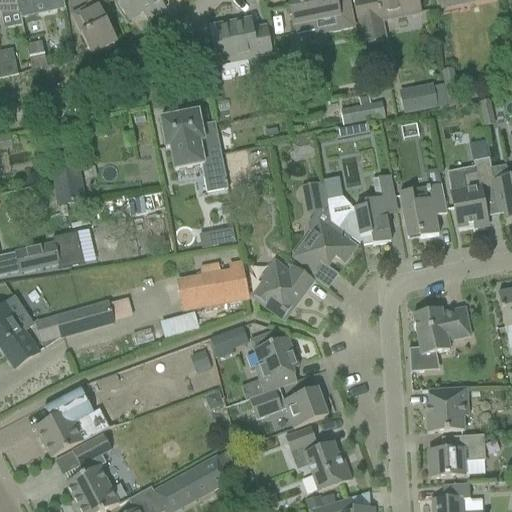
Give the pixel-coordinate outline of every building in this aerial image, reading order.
[(0,0),(0,15),(19,15),(16,0),(0,0)] [(16,0),(19,15),(20,17),(21,21),(34,18),(32,6),(58,0),(16,0)] [(154,16),(143,0),(113,0),(128,23),(142,14),(146,21),(154,16)] [(143,0),(154,16),(164,10),(159,3),(164,0),(143,0)] [(287,0),(289,9),(293,28),(294,33),(312,29),(314,37),(340,32),(341,33),(355,30),(352,13),(348,0),(287,0)] [(352,0),(358,27),(362,46),(385,42),(382,23),(420,15),(417,0),(352,0)] [(79,36),(81,39),(90,57),(116,43),(107,26),(99,8),(87,14),(85,9),(71,16),(81,35),(79,36)] [(210,29),(217,67),(270,57),(269,49),(265,29),(251,32),(249,22),(210,29)] [(26,47),(32,72),(47,69),(41,43),(26,47)] [(0,54),(0,67),(14,65),(12,52),(0,54)] [(14,65),(0,67),(0,80),(17,77),(14,65)] [(453,71),(441,73),(448,111),(460,109),(453,71)] [(414,90),(419,114),(436,111),(432,87),(414,90)] [(488,102),(478,104),(480,115),(490,113),(488,102)] [(379,105),(339,113),(342,129),(382,121),(379,105)] [(224,191),(224,192),(227,192),(214,125),(201,128),(198,114),(159,122),(165,151),(169,150),(174,173),(201,168),(203,182),(224,178),(227,191),(224,191)] [(0,138),(0,151),(11,149),(8,137),(0,138)] [(292,142),(295,157),(315,154),(312,138),(292,142)] [(490,170),(495,194),(499,217),(503,216),(504,224),(511,222),(511,138),(508,139),(511,160),(511,177),(504,167),(490,170)] [(462,178),(447,181),(450,194),(453,211),(457,230),(473,227),(473,230),(487,228),(481,197),(495,194),(490,170),(488,159),(477,161),(472,162),(473,169),(461,171),(462,178)] [(50,171),(54,191),(57,208),(84,203),(77,166),(50,171)] [(428,189),(398,195),(407,241),(419,238),(419,241),(438,237),(434,219),(446,216),(440,187),(437,171),(425,173),(428,189)] [(327,201),(325,202),(327,211),(329,224),(331,225),(337,229),(336,230),(346,237),(362,249),(363,248),(372,246),(372,248),(390,245),(386,225),(385,218),(397,216),(389,178),(377,180),(381,200),(363,204),(364,210),(353,212),(353,211),(341,198),(327,201)] [(314,214),(327,211),(325,202),(321,185),(308,187),(314,214)] [(293,259),(313,273),(316,269),(323,274),(335,258),(343,264),(354,250),(318,224),(293,259)] [(232,232),(218,235),(220,249),(234,246),(232,232)] [(54,247),(16,255),(20,275),(58,266),(59,272),(84,266),(77,235),(52,240),(54,247)] [(260,280),(265,283),(254,298),(282,319),(310,282),(294,271),(291,275),(274,262),(260,280)] [(177,284),(180,302),(182,314),(249,302),(242,265),(229,268),(230,274),(177,284)] [(511,293),(497,296),(501,316),(503,327),(511,325),(511,293)] [(0,350),(14,371),(37,356),(23,333),(31,328),(13,301),(4,306),(0,309),(0,350)] [(55,320),(61,340),(113,325),(107,306),(55,320)] [(470,339),(468,331),(464,311),(441,316),(441,312),(412,317),(419,351),(408,351),(410,375),(422,374),(431,356),(448,353),(446,344),(470,339)] [(193,312),(158,324),(164,341),(198,330),(193,312)] [(210,342),(217,362),(233,356),(232,352),(248,346),(242,330),(210,342)] [(296,384),(292,372),(298,370),(287,340),(252,353),(258,368),(253,370),(263,396),(274,392),(296,384)] [(203,355),(190,359),(196,374),(209,369),(203,355)] [(79,390),(43,409),(50,422),(35,430),(51,461),(69,452),(96,437),(86,419),(92,415),(79,390)] [(327,419),(317,391),(283,403),(286,411),(293,431),(327,419)] [(428,394),(429,407),(425,407),(427,436),(447,435),(463,433),(462,418),(467,418),(465,391),(448,393),(428,394)] [(265,410),(279,405),(274,392),(263,396),(248,402),(255,422),(268,417),(265,410)] [(217,395),(204,400),(209,413),(222,408),(217,395)] [(303,457),(317,496),(351,483),(341,455),(337,456),(333,445),(318,451),(310,430),(284,440),(292,461),(303,457)] [(85,476),(65,486),(78,511),(108,511),(118,507),(98,469),(97,470),(93,462),(110,452),(103,438),(72,455),(79,469),(80,468),(85,476)] [(483,463),(484,463),(482,438),(460,439),(461,451),(428,453),(429,481),(463,479),(462,477),(484,475),(483,463)] [(190,492),(207,482),(214,494),(230,485),(216,460),(153,494),(162,511),(169,511),(194,499),(190,492)] [(442,488),(443,501),(431,502),(431,511),(480,511),(480,501),(468,502),(468,487),(442,488)] [(162,511),(153,494),(150,490),(127,503),(132,511),(162,511)] [(316,500),(304,504),(306,511),(308,511),(318,509),(316,500)] [(373,511),(353,511),(349,501),(314,511),(373,511)]
